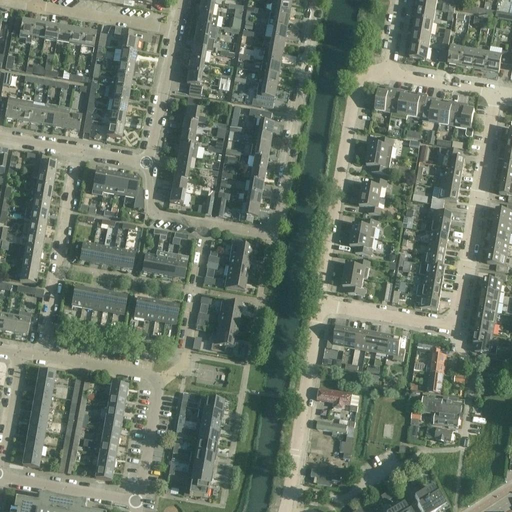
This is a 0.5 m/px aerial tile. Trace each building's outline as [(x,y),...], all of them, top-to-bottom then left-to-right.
[(437,0),(420,0),(419,9),(436,12),(437,0)] [(199,15),(213,17),(215,5),(201,3),(199,15)] [(270,15),(289,18),(291,7),(277,4),(272,3),(270,15)] [(436,12),(419,9),(416,21),(433,24),(436,12)] [(218,18),(213,17),(199,15),(197,26),(216,30),(218,18)] [(274,21),(273,27),(287,30),(289,18),(275,16),(274,21)] [(30,46),(32,39),(34,24),(23,22),(23,21),(22,21),(19,40),(26,41),(26,45),(30,46)] [(433,24),(416,21),(414,34),(431,37),(433,24)] [(32,39),(44,41),(46,26),(34,24),(32,39)] [(46,26),(44,41),(56,43),(59,28),(46,26)] [(197,26),(195,38),(208,41),(214,41),(216,42),(218,30),(216,30),(197,26)] [(266,26),(264,38),(271,39),(284,42),(287,30),(273,27),(266,26)] [(59,28),(56,43),(68,45),(71,30),(59,28)] [(81,47),(83,32),(71,30),(68,45),(81,47)] [(83,32),(81,47),(93,50),(96,34),(83,32)] [(124,40),(122,52),(136,55),(138,43),(139,43),(139,42),(133,41),(134,34),(121,32),(120,39),(124,40)] [(431,37),(414,34),(412,46),(429,49),(431,37)] [(103,49),(105,49),(107,37),(100,35),(98,48),(103,49)] [(195,38),(193,50),(206,52),(212,53),(214,41),(208,41),(195,38)] [(282,53),(284,42),(271,39),(269,51),(282,53)] [(429,49),(412,46),(410,59),(427,62),(429,49)] [(461,68),(464,51),(452,49),(449,66),(461,68)] [(191,61),(204,64),(206,52),(193,50),(191,61)] [(262,62),(280,65),(282,53),(269,51),(264,50),(262,62)] [(445,65),(448,52),(441,51),(439,64),(445,65)] [(474,70),(477,53),(464,51),(461,68),(474,70)] [(119,64),(134,67),(136,55),(122,52),(119,64)] [(474,70),(486,72),(489,55),(477,53),(474,70)] [(501,65),(506,66),(508,54),(503,53),(502,57),(489,55),(486,72),(499,75),(501,65)] [(8,58),(6,71),(12,72),(14,59),(8,58)] [(188,73),(202,76),(204,64),(191,61),(188,73)] [(261,73),(260,74),(264,75),(264,74),(278,77),(280,65),(262,62),(261,73)] [(134,67),(119,64),(117,77),(132,79),(133,74),(137,75),(138,68),(134,67)] [(188,73),(186,85),(190,86),(189,96),(192,97),(200,98),(202,88),(200,87),(202,76),(188,73)] [(258,73),(256,85),(258,86),(276,89),(278,77),(264,74),(264,75),(260,74),(261,73),(258,73)] [(5,75),(3,87),(9,88),(12,76),(5,75)] [(115,89),(130,91),(132,79),(117,77),(115,89)] [(272,111),(276,89),(258,86),(255,101),(253,101),(252,107),(272,111)] [(115,89),(109,88),(107,100),(113,101),(128,103),(130,91),(115,89)] [(391,115),(395,91),(389,90),(388,94),(378,93),(375,112),(391,115)] [(391,115),(391,119),(407,122),(407,118),(411,98),(402,97),(403,93),(395,91),(391,115)] [(407,118),(423,120),(427,99),(428,100),(428,97),(420,96),(420,100),(411,98),(407,118)] [(8,99),(5,120),(5,121),(5,120),(17,122),(19,107),(20,107),(21,102),(8,99)] [(427,99),(423,120),(422,123),(439,125),(442,106),(433,105),(434,101),(428,100),(427,99)] [(200,102),(188,100),(187,106),(199,108),(200,102)] [(113,101),(111,113),(126,116),(128,103),(113,101)] [(20,107),(19,107),(17,122),(30,125),(32,110),(33,104),(21,102),(20,107)] [(442,106),(439,125),(455,128),(459,105),(452,104),(451,108),(442,106)] [(466,106),(459,105),(455,128),(467,130),(466,137),(468,139),(472,140),(473,131),(471,131),(475,112),(465,110),(466,106)] [(44,112),(41,127),(54,129),(56,114),(57,114),(58,108),(45,106),(44,112)] [(56,114),(54,129),(66,131),(69,116),(70,110),(58,108),(57,114),(56,114)] [(30,125),(41,127),(44,112),(32,110),(30,125)] [(184,122),(197,124),(206,126),(207,120),(198,119),(199,112),(186,110),(184,122)] [(250,111),(249,117),(255,118),(252,134),(258,135),(272,137),(274,125),(269,124),(270,121),(271,115),(260,112),(250,111)] [(109,126),(123,128),(126,116),(111,113),(109,126)] [(69,116),(66,131),(78,133),(79,134),(82,118),(69,116)] [(90,122),(85,121),(83,134),(90,135),(92,122),(90,122)] [(195,135),(197,124),(184,122),(182,133),(195,135)] [(123,128),(109,126),(107,137),(106,137),(106,138),(121,141),(122,140),(121,140),(123,128)] [(182,133),(180,145),(193,147),(195,135),(182,133)] [(252,134),(250,145),(252,146),(256,146),(270,148),(272,137),(258,135),(252,134)] [(368,156),(391,160),(394,143),(378,140),(377,146),(370,145),(368,156)] [(215,149),(214,154),(221,155),(223,143),(216,142),(215,149)] [(180,145),(178,157),(191,159),(196,160),(198,148),(193,147),(180,145)] [(270,148),(256,146),(252,146),(250,158),(254,158),(267,161),(270,148)] [(445,169),(463,172),(465,160),(462,160),(463,154),(440,150),(440,152),(440,153),(440,154),(441,155),(441,156),(442,156),(442,157),(443,157),(444,158),(447,158),(445,169)] [(388,177),(391,160),(368,156),(367,167),(373,168),(372,174),(388,177)] [(41,163),(39,175),(54,178),(57,166),(45,163),(45,158),(37,157),(37,162),(41,163)] [(178,157),(176,169),(189,171),(191,159),(178,157)] [(248,157),(246,169),(252,170),(265,172),(267,161),(254,158),(250,158),(248,157)] [(9,170),(15,171),(17,159),(11,158),(9,170)] [(511,164),(505,163),(503,174),(511,175),(511,164)] [(176,169),(174,180),(187,182),(189,171),(176,169)] [(439,179),(461,183),(463,172),(445,169),(444,175),(440,175),(439,179)] [(265,172),(252,170),(250,182),(263,184),(265,172)] [(92,191),(92,196),(103,198),(103,193),(105,186),(107,175),(96,173),(92,191)] [(38,181),(36,187),(52,190),(54,178),(39,175),(32,174),(31,179),(38,181)] [(511,175),(503,174),(501,185),(511,186),(511,175)] [(107,175),(103,193),(114,195),(117,177),(107,175)] [(117,177),(114,195),(125,197),(128,179),(117,177)] [(139,181),(128,179),(125,197),(135,199),(133,209),(144,211),(143,190),(137,189),(139,181)] [(461,183),(439,179),(439,183),(443,183),(441,190),(459,193),(461,183)] [(174,180),(172,192),(185,194),(187,182),(174,180)] [(363,185),(361,197),(380,200),(382,189),(386,190),(387,183),(375,181),(374,187),(363,185)] [(263,184),(250,182),(248,193),(261,196),(263,184)] [(511,186),(501,185),(499,196),(509,198),(508,203),(511,204),(511,186)] [(50,202),(52,190),(36,187),(34,199),(50,202)] [(435,189),(432,206),(443,208),(444,202),(457,204),(459,193),(441,190),(435,189)] [(183,206),(185,194),(172,192),(169,204),(183,206)] [(244,193),(242,204),(246,205),(259,207),(261,196),(248,193),(244,193)] [(378,211),(380,200),(361,197),(359,208),(370,210),(369,216),(381,218),(382,211),(378,211)] [(207,198),(204,216),(210,218),(210,217),(211,211),(213,199),(207,198)] [(48,214),(50,202),(34,199),(32,211),(48,214)] [(214,218),(223,220),(225,207),(226,202),(223,201),(217,200),(215,212),(214,218)] [(240,216),(239,223),(252,225),(253,219),(257,220),(259,207),(246,205),(242,204),(240,216)] [(443,208),(432,206),(431,212),(434,212),(433,223),(433,224),(450,227),(452,215),(442,214),(443,208)] [(495,222),(511,224),(511,207),(508,206),(507,212),(497,211),(495,222)] [(26,210),(24,222),(30,223),(46,226),(48,214),(32,211),(26,210)] [(352,237),(375,241),(378,224),(365,221),(364,227),(354,226),(352,237)] [(431,234),(448,237),(450,227),(433,224),(433,223),(428,222),(426,233),(431,234)] [(493,233),(511,236),(511,227),(511,224),(495,222),(493,233)] [(44,238),(46,226),(30,223),(28,235),(44,238)] [(491,243),(509,246),(511,236),(493,233),(491,243)] [(429,245),(447,248),(448,237),(431,234),(429,245)] [(42,250),(44,238),(28,235),(26,247),(42,250)] [(372,258),(375,241),(352,237),(350,248),(356,249),(355,255),(372,258)] [(231,257),(250,260),(252,249),(243,248),(244,242),(231,239),(230,246),(233,246),(231,257)] [(489,254),(507,257),(509,246),(491,243),(489,254)] [(90,264),(93,246),(83,244),(79,262),(90,264)] [(427,256),(445,259),(447,248),(429,245),(427,256)] [(93,246),(90,264),(101,266),(104,248),(93,246)] [(40,262),(42,250),(26,247),(24,259),(40,262)] [(104,248),(101,266),(111,267),(114,250),(104,248)] [(114,250),(111,267),(121,269),(124,252),(114,250)] [(124,252),(121,269),(132,271),(135,254),(124,252)] [(156,258),(153,275),(163,277),(167,255),(156,253),(156,258)] [(507,257),(489,254),(487,265),(497,267),(496,273),(508,275),(509,269),(505,268),(507,257)] [(167,255),(163,277),(173,279),(177,257),(167,255)] [(142,273),(153,275),(156,258),(155,257),(145,256),(142,273)] [(443,269),(445,259),(427,256),(425,266),(443,269)] [(177,257),(173,279),(184,281),(187,263),(188,259),(177,257)] [(225,263),(224,267),(229,268),(248,271),(250,260),(231,257),(230,263),(225,263)] [(38,274),(40,262),(24,259),(22,271),(38,274)] [(345,278),(363,281),(368,281),(371,264),(358,262),(357,268),(347,266),(345,278)] [(443,269),(425,266),(422,266),(420,276),(426,277),(443,280),(445,269),(443,269)] [(248,271),(229,268),(227,278),(246,282),(248,271)] [(38,274),(22,271),(20,284),(35,286),(38,274)] [(483,291),(500,294),(502,287),(506,288),(507,278),(496,276),(495,281),(485,280),(483,291)] [(426,277),(424,288),(441,291),(443,280),(426,277)] [(246,282),(227,278),(225,289),(244,293),(246,282)] [(362,291),(363,281),(345,278),(343,289),(349,290),(348,296),(365,299),(366,292),(362,291)] [(390,304),(393,286),(383,284),(380,302),(390,304)] [(419,287),(417,298),(422,298),(440,302),(441,291),(424,288),(419,287)] [(23,288),(22,294),(34,296),(35,291),(23,288)] [(82,309),(85,291),(74,289),(71,307),(82,309)] [(85,291),(82,309),(92,311),(96,293),(85,291)] [(499,305),(500,294),(483,291),(481,302),(499,305)] [(96,293),(92,311),(103,313),(106,295),(96,293)] [(400,294),(394,293),(392,305),(398,306),(400,294)] [(106,295),(103,313),(113,314),(116,297),(106,295)] [(127,299),(116,297),(113,314),(124,316),(127,299)] [(438,313),(440,302),(422,298),(421,305),(416,304),(415,311),(421,312),(422,310),(438,313)] [(144,320),(148,303),(137,301),(134,318),(144,320)] [(497,315),(499,305),(481,302),(479,312),(497,315)] [(148,303),(144,320),(155,322),(158,305),(148,303)] [(223,303),(220,314),(239,317),(241,306),(223,303)] [(158,305),(155,322),(165,324),(168,306),(158,305)] [(179,308),(168,306),(165,324),(176,326),(179,308)] [(495,326),(497,315),(479,312),(477,323),(495,326)] [(18,319),(15,335),(27,337),(30,321),(31,316),(19,313),(18,319)] [(219,325),(237,328),(239,317),(220,314),(219,325)] [(15,335),(18,319),(6,317),(3,333),(15,335)] [(495,326),(477,323),(475,334),(493,337),(495,326)] [(217,335),(235,339),(237,328),(219,325),(217,335)] [(345,349),(348,331),(336,329),(335,339),(329,338),(327,350),(333,351),(333,347),(345,349)] [(348,331),(345,349),(355,351),(358,333),(348,331)] [(358,333),(355,351),(366,352),(369,335),(358,333)] [(491,347),(493,337),(475,334),(473,345),(476,345),(475,353),(496,357),(497,348),(491,347)] [(235,339),(217,335),(215,346),(212,345),(211,352),(224,354),(225,348),(233,350),(235,339)] [(369,335),(366,352),(376,354),(380,336),(369,335)] [(387,356),(390,338),(380,336),(376,354),(387,356)] [(401,340),(390,338),(387,356),(394,357),(393,361),(404,363),(406,351),(400,350),(401,340)] [(430,350),(426,374),(429,375),(443,377),(444,367),(445,367),(446,357),(439,356),(440,351),(430,350)] [(39,372),(37,384),(53,387),(55,375),(39,372)] [(441,396),(443,377),(429,375),(427,394),(441,396)] [(51,399),(53,387),(37,384),(35,396),(51,399)] [(110,397),(125,400),(128,387),(112,385),(110,397)] [(351,399),(323,395),(321,406),(349,410),(351,399)] [(51,399),(35,396),(33,408),(49,411),(51,399)] [(108,409),(123,411),(125,400),(110,397),(108,409)] [(443,402),(441,416),(460,419),(462,405),(447,403),(448,399),(443,398),(443,402)] [(201,400),(199,411),(221,415),(223,404),(201,400)] [(422,414),(436,416),(441,416),(443,402),(424,400),(422,414)] [(47,422),(49,411),(33,408),(31,420),(47,422)] [(106,420),(121,423),(123,411),(108,409),(106,420)] [(199,411),(197,421),(220,425),(221,415),(199,411)] [(348,415),(320,411),(318,422),(346,426),(348,415)] [(436,416),(434,426),(445,428),(458,429),(460,419),(441,416),(436,416)] [(31,420),(29,431),(45,434),(47,422),(31,420)] [(106,420),(103,432),(119,435),(121,423),(106,420)] [(197,421),(195,432),(218,436),(220,425),(197,421)] [(345,431),(317,427),(316,438),(344,442),(345,431)] [(428,428),(426,439),(428,439),(440,442),(439,443),(440,444),(440,442),(444,443),(444,444),(444,445),(444,443),(451,444),(453,434),(430,429),(428,428)] [(29,431),(27,443),(42,446),(45,434),(29,431)] [(103,432),(101,444),(117,447),(119,435),(103,432)] [(193,442),(193,443),(216,447),(218,436),(195,432),(200,433),(198,443),(193,442)] [(84,441),(83,448),(97,451),(98,448),(101,449),(99,456),(115,459),(117,447),(101,444),(84,441)] [(342,447),(314,442),(312,453),(340,458),(342,447)] [(42,446),(27,443),(24,455),(40,458),(42,446)] [(193,443),(191,453),(214,457),(216,447),(193,443)] [(191,453),(189,464),(212,468),(214,457),(191,453)] [(40,458),(24,455),(22,467),(38,470),(40,458)] [(99,456),(97,468),(113,471),(115,459),(99,456)] [(339,462),(311,458),(309,469),(337,473),(339,462)] [(189,464),(187,474),(210,478),(212,468),(189,464)] [(111,483),(113,471),(97,468),(95,480),(111,483)] [(337,478),(309,473),(307,485),(335,489),(337,478)] [(186,485),(208,489),(210,478),(187,474),(187,475),(192,476),(191,485),(186,485)] [(414,478),(417,484),(422,482),(418,475),(414,478)] [(417,484),(414,478),(409,481),(413,487),(417,484)] [(186,485),(184,496),(206,500),(208,489),(186,485)] [(423,494),(434,511),(437,511),(446,507),(438,495),(437,496),(432,488),(423,494)] [(385,495),(389,502),(393,499),(389,493),(385,495)] [(419,511),(434,511),(423,494),(414,499),(419,507),(417,508),(419,511)] [(389,502),(385,495),(380,498),(384,504),(389,502)] [(85,511),(87,506),(58,501),(37,498),(35,506),(32,505),(15,502),(13,511),(85,511)]
